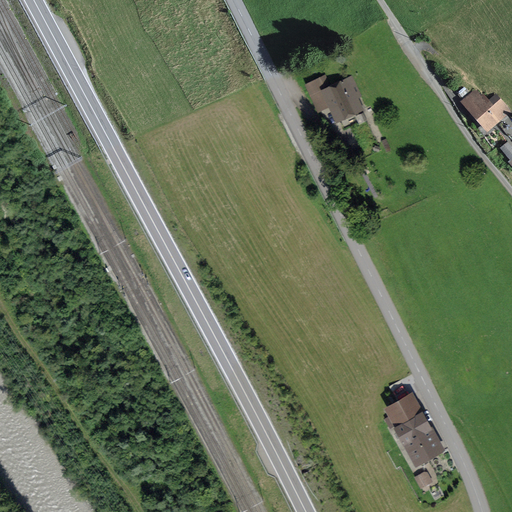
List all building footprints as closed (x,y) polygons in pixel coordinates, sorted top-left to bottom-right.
[(358,108),(345,79),(329,87),(324,77),(307,86),(318,110),(329,105),(331,109),(333,107),(338,117),(358,108)] [(502,118),(500,116),(508,109),(497,96),(489,104),(483,97),(482,98),(478,93),(477,94),(474,91),(468,84),(458,92),(464,99),(462,101),(466,105),(467,104),(487,127),(494,121),(496,123),(502,118)] [(509,161),(511,164),(511,147),(508,142),(501,148),(511,160),(509,161)] [(415,462),(438,448),(409,397),(390,408),(399,425),(396,427),(415,462)] [(429,469),(417,474),(422,485),(434,480),(429,469)]
